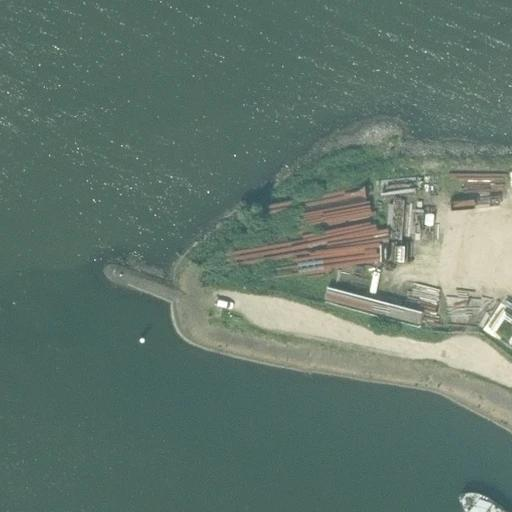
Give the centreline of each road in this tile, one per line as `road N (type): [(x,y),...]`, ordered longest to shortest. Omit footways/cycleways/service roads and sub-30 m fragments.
road 1 (track): [(217,294),(511,376)]
road 2 (unknown): [(511,221),(468,245),(454,271),(461,357)]
